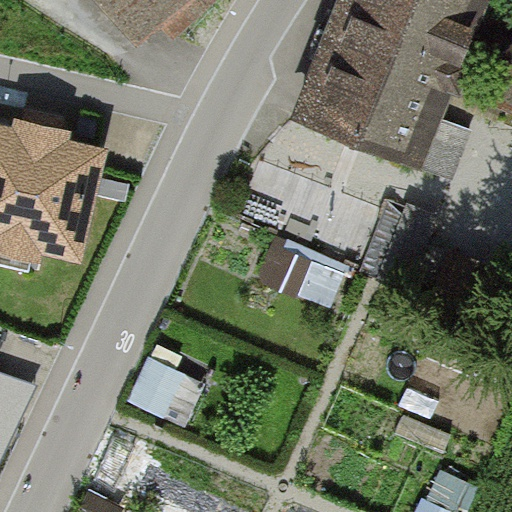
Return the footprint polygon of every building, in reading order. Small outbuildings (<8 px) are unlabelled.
[(92,0),(128,38),(169,0),(92,0)] [(330,0),(283,117),(407,167),(437,93),(494,117),(498,105),(511,110),(511,60),(504,79),(451,57),(474,0),(330,0)] [(0,262),(46,272),(48,263),(87,271),(113,156),(72,147),(74,137),(15,125),(14,131),(0,128),(0,262)] [(295,242),(284,283),(338,298),(349,257),(295,242)] [(152,350),(138,398),(193,414),(207,366),(152,350)]
